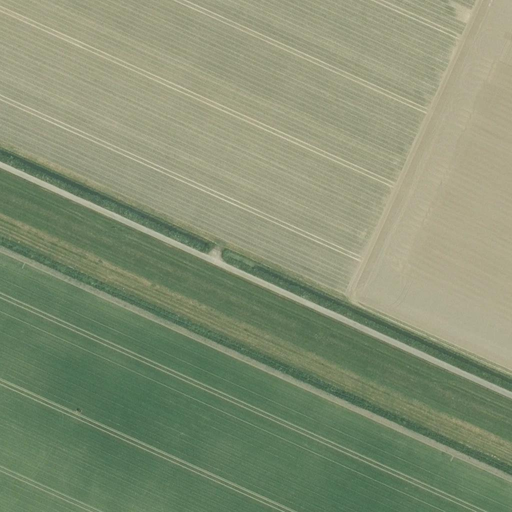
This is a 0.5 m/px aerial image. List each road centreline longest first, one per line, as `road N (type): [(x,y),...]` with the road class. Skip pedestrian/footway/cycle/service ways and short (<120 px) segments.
road 1 (track): [(511,396),(0,164)]
road 2 (track): [(511,457),(0,227)]
